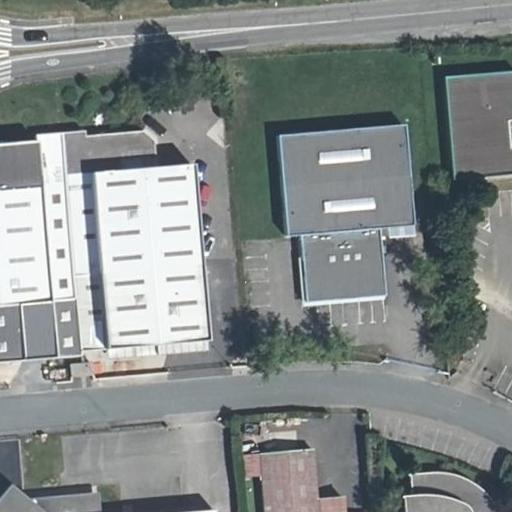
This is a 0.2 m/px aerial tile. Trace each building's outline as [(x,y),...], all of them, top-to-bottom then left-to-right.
[(511,90),(506,91),(504,78),(435,85),(444,176),(511,169),(511,90)] [(57,115),(59,138),(43,139),(42,147),(0,150),(0,364),(24,362),(19,306),(73,300),(76,333),(203,320),(195,243),(186,143),(150,146),(149,125),(140,115),(138,113),(84,119),(82,112),(57,115)] [(390,129),(274,135),(279,251),(300,250),(302,250),(304,303),(385,300),(383,246),(403,245),(406,245),(401,128),(390,129)] [(314,451),(259,454),(262,511),(343,511),(343,499),(317,501),(314,451)] [(444,479),(429,479),(420,479),(413,480),(416,511),(501,511),(497,507),(483,495),(471,488),(462,484),(452,481),(444,479)] [(0,507),(0,511),(91,511),(79,505),(37,507),(15,488),(0,507)]
